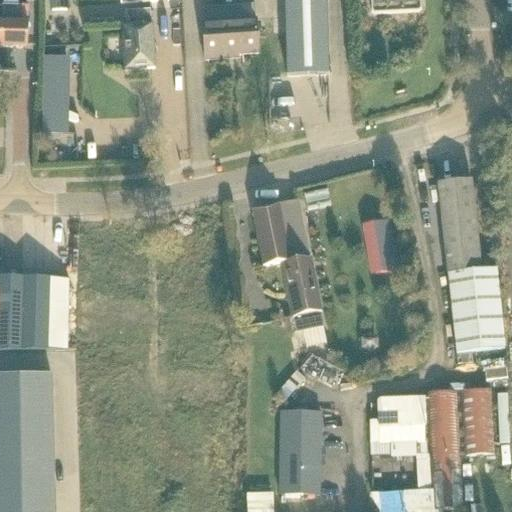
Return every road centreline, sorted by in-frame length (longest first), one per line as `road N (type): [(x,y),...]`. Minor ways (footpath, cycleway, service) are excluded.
road 1 (unclassified): [(18,191),(51,205),(174,196),(442,129),(486,95)]
road 2 (track): [(390,144),(436,344),(418,374),(348,401),(352,511)]
road 3 (unclassified): [(18,191),(19,86),(0,85)]
